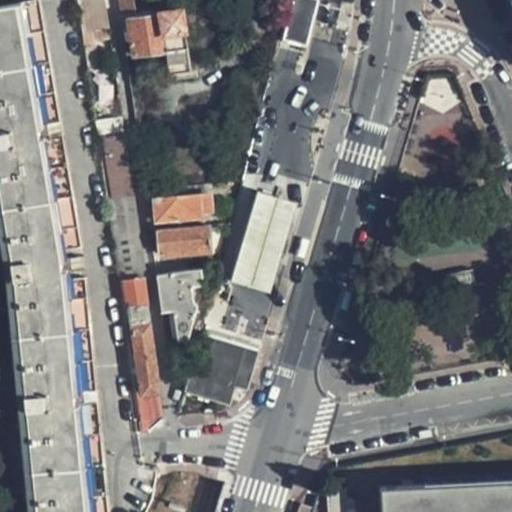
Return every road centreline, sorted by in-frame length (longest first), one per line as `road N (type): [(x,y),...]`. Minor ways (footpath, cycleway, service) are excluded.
road 1 (residential): [(281,431),(390,36)]
road 2 (residential): [(281,431),(511,395)]
road 3 (residential): [(511,129),(473,56),(453,44),(390,36)]
